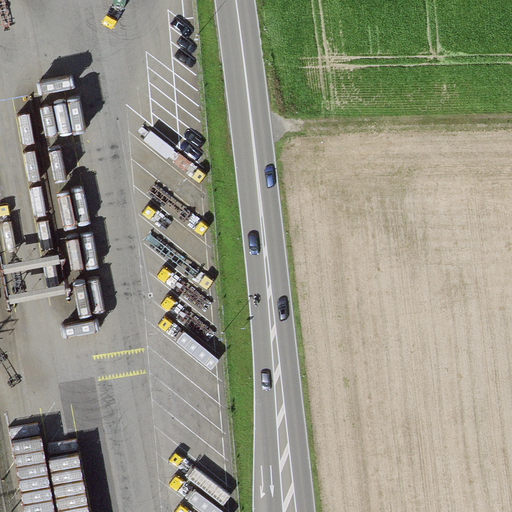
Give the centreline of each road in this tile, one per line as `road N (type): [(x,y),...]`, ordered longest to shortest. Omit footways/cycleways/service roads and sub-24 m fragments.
road 1 (secondary): [(237,0),(291,511)]
road 2 (unknown): [(120,407),(59,383),(43,365),(0,84)]
